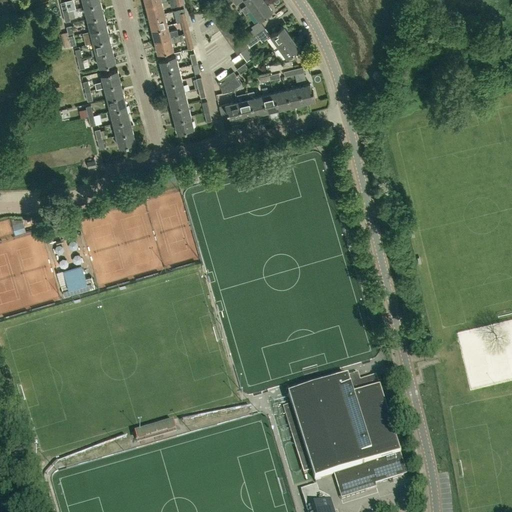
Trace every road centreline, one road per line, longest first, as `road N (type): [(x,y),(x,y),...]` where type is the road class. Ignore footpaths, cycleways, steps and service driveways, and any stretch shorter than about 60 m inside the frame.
road 1 (unclassified): [(436,511),(346,113)]
road 2 (residential): [(159,157),(346,113)]
road 3 (residential): [(159,157),(120,0)]
road 4 (unclassified): [(346,113),(324,42),(297,0)]
